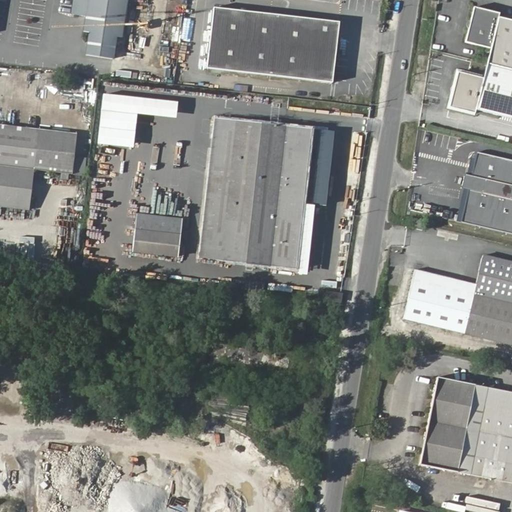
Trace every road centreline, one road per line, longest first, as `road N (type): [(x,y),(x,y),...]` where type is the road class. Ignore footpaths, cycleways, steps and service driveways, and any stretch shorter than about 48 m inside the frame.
road 1 (unclassified): [(330,511),(408,0)]
road 2 (unknown): [(339,451),(394,458),(414,382),(434,375),(478,382)]
road 3 (unknown): [(389,124),(336,119),(330,186)]
